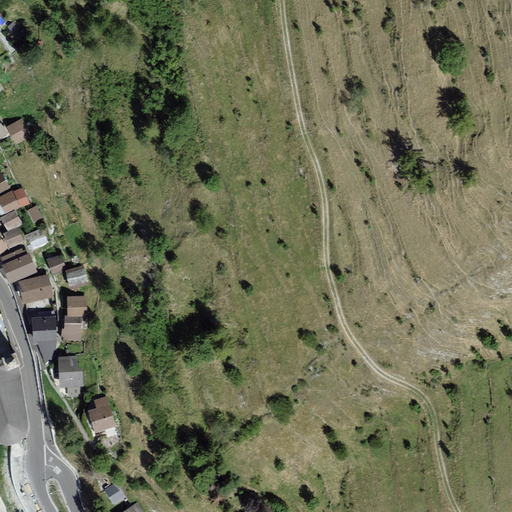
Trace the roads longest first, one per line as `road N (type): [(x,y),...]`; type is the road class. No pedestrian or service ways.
road 1 (track): [(281,0),(340,314),(378,371),(426,401),(458,511)]
road 2 (tertiary): [(0,286),(28,369),(36,463)]
